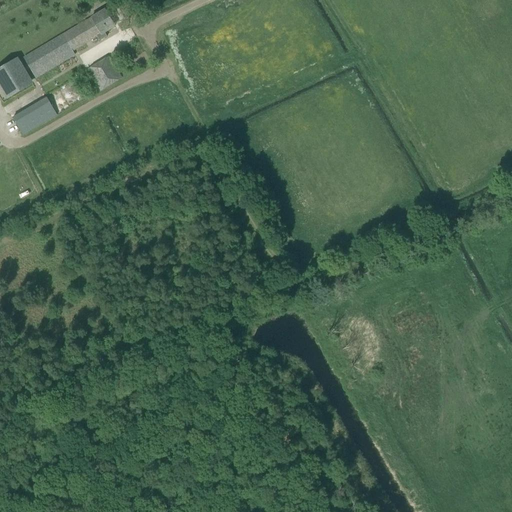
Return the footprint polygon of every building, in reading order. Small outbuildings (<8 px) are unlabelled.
[(49,42),(23,57),(22,55),(18,57),(27,73),(31,70),(36,79),(75,56),(73,52),(97,37),(99,41),(107,37),(104,33),(115,26),(106,10),(70,31),(69,30),(49,42)] [(92,77),(101,92),(122,78),(110,57),(88,71),(92,77)] [(7,69),(0,72),(0,75),(3,81),(7,79),(6,77),(7,76),(8,78),(14,74),(13,73),(21,68),(17,61),(6,67),(7,69)] [(12,85),(6,89),(10,95),(19,90),(18,88),(28,82),(23,75),(18,78),(20,81),(19,81),(17,79),(11,82),(12,85)] [(25,120),(17,125),(23,135),(31,130),(25,120)]
